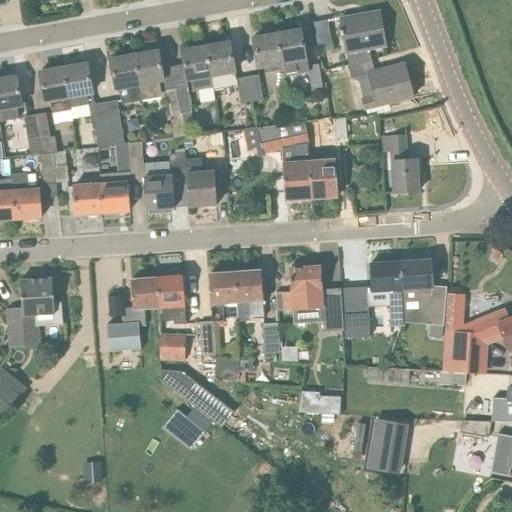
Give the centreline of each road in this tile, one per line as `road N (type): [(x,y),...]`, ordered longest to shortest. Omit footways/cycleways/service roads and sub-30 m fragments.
road 1 (residential): [(511,191),(441,223),(0,252)]
road 2 (residential): [(0,42),(235,0)]
road 3 (secondary): [(511,191),(465,114),(420,0)]
